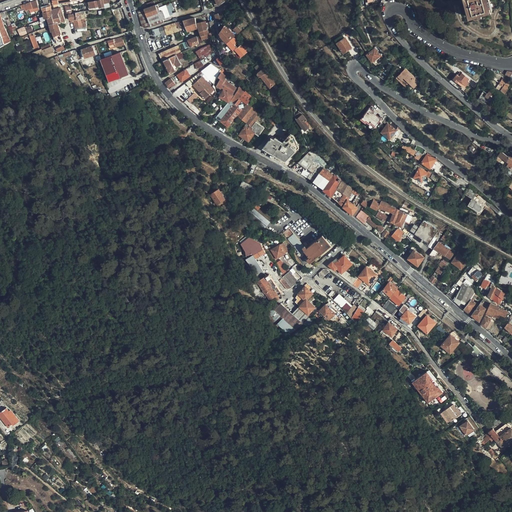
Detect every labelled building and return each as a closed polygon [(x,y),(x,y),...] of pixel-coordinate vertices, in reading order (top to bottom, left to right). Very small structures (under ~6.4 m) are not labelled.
[(39,9),(36,0),(21,5),(22,9),(25,8),(26,11),(30,10),(31,12),(39,9)] [(111,4),(108,0),(99,0),(89,2),(90,8),(100,7),(100,8),(104,7),(104,5),(111,4)] [(492,9),(489,0),(464,0),(469,16),(492,9)] [(148,7),(137,11),(142,26),(143,27),(144,28),(145,28),(164,23),(162,18),(166,17),(169,14),(165,5),(162,6),(161,3),(155,5),(148,7)] [(52,10),(43,12),(45,19),(47,18),(53,17),(55,16),(55,15),(53,9),(52,10)] [(5,27),(11,25),(9,20),(8,20),(4,11),(0,12),(5,27)] [(81,20),(80,12),(79,13),(72,13),(72,12),(67,12),(67,14),(68,14),(69,20),(70,20),(74,20),(81,20)] [(0,13),(0,46),(11,42),(5,28),(0,13)] [(224,18),(223,14),(219,16),(218,13),(215,15),(217,22),(224,18)] [(53,17),(47,18),(51,31),(59,30),(58,25),(57,22),(55,23),(53,17)] [(166,34),(166,35),(180,31),(179,27),(186,25),(188,30),(197,28),(196,24),(195,17),(164,26),(166,34)] [(86,19),(81,20),(74,20),(74,23),(75,28),(87,28),(86,19)] [(215,27),(214,21),(206,23),(205,21),(196,24),(197,28),(198,28),(199,32),(207,29),(215,27)] [(20,29),(22,34),(33,31),(31,25),(20,29)] [(221,35),(229,29),(225,25),(219,32),(221,35)] [(242,30),(238,25),(233,29),(238,33),(242,30)] [(164,26),(153,29),(155,36),(161,34),(163,34),(166,34),(164,26)] [(208,33),(207,29),(199,32),(199,34),(200,36),(197,37),(199,44),(202,43),(201,41),(209,38),(211,43),(214,42),(211,32),(208,33)] [(234,37),(235,36),(230,31),(229,29),(221,35),(220,36),(227,43),(234,37)] [(59,30),(51,31),(55,44),(63,41),(59,30)] [(36,34),(31,36),(35,49),(39,47),(36,34)] [(188,41),(191,48),(199,44),(197,37),(197,36),(188,41)] [(125,44),(122,37),(109,41),(110,46),(115,44),(116,48),(125,44)] [(232,50),(233,50),(237,47),(235,44),(238,42),(234,37),(227,43),(232,50)] [(352,47),(345,37),(338,43),(344,52),(352,47)] [(211,54),(212,53),(208,45),(196,52),(201,60),(206,56),(211,54)] [(96,55),(93,46),(82,50),(85,59),(96,55)] [(159,54),(162,61),(164,61),(169,58),(176,55),(177,54),(180,53),(177,46),(159,54)] [(246,53),(240,46),(235,50),(241,57),(246,53)] [(54,54),(51,47),(44,50),(43,50),(33,53),(36,61),(39,60),(54,54)] [(380,56),(375,48),(367,54),(372,61),(380,56)] [(77,57),(74,50),(62,54),(65,61),(77,57)] [(104,57),(110,75),(126,70),(121,52),(104,57)] [(180,64),(176,55),(169,58),(174,68),(180,64)] [(164,61),(170,73),(175,70),(174,68),(169,58),(164,61)] [(197,68),(204,66),(202,60),(195,63),(197,68)] [(211,81),(219,70),(211,64),(189,80),(206,98),(213,90),(203,79),(206,76),(211,81)] [(267,71),(266,66),(257,74),(259,77),(261,76),(265,81),(270,77),(269,76),(266,72),(267,71)] [(190,76),(186,69),(177,75),(182,81),(190,76)] [(420,82),(405,69),(396,78),(405,87),(409,82),(415,88),(420,82)] [(385,80),(390,74),(384,70),(380,76),(385,80)] [(470,81),(469,80),(471,78),(463,72),(460,75),(458,74),(454,78),(465,87),(470,81)] [(229,101),(236,87),(225,81),(227,76),(221,73),(218,77),(221,78),(216,86),(223,90),(219,96),(229,101)] [(270,77),(265,81),(270,87),(275,84),(274,82),(275,81),(270,75),(269,76),(270,77)] [(505,92),(511,82),(504,77),(497,87),(505,92)] [(169,79),(165,83),(169,88),(175,84),(171,78),(169,79)] [(252,98),(240,86),(239,88),(241,89),(239,93),(237,91),(231,101),(234,104),(242,110),(247,104),(252,98)] [(490,104),(496,94),(489,90),(488,93),(484,90),(479,98),(490,104)] [(234,104),(231,101),(218,117),(221,119),(226,113),(227,113),(234,104)] [(218,123),(226,130),(238,116),(242,110),(234,104),(227,113),(226,113),(221,119),(218,123)] [(246,122),(255,110),(247,104),(242,110),(238,116),(246,122)] [(381,118),(374,112),(374,111),(369,107),(362,117),(374,126),(381,118)] [(257,111),(255,110),(246,122),(249,125),(247,127),(244,126),(239,134),(248,141),(254,133),(258,136),(264,127),(256,121),(259,117),(256,115),(257,114),(257,111)] [(269,120),(275,125),(280,119),(273,114),(269,120)] [(305,131),(309,127),(305,121),(306,120),(302,114),(299,117),(300,118),(297,121),(305,131)] [(381,131),(393,140),(396,135),(395,134),(399,128),(392,123),(391,124),(388,122),(381,131)] [(215,127),(224,132),(226,130),(218,123),(215,127)] [(299,147),(294,137),(291,133),(288,136),(290,138),(283,144),(271,137),(264,147),(286,160),(299,147)] [(418,150),(405,143),(403,146),(416,153),(418,150)] [(315,153),(312,149),(307,154),(310,157),(315,153)] [(501,151),(498,155),(502,157),(504,159),(505,159),(509,161),(507,164),(511,168),(511,166),(511,156),(510,155),(509,155),(508,156),(501,151)] [(431,168),(438,158),(428,152),(421,162),(431,168)] [(314,169),(307,178),(323,188),(333,175),(329,172),(324,168),(323,168),(318,164),(317,165),(313,162),(310,166),(314,169)] [(310,166),(303,176),(307,178),(314,169),(310,166)] [(423,181),(429,171),(422,167),(421,169),(419,168),(414,176),(423,181)] [(333,175),(323,188),(322,189),(331,196),(336,189),(335,188),(340,179),(334,175),(333,175)] [(344,194),(339,203),(352,214),(357,207),(356,207),(362,199),(359,193),(342,181),(337,189),(344,194)] [(477,191),(469,186),(466,190),(464,193),(472,197),(477,191)] [(225,199),(218,189),(211,194),(217,204),(225,199)] [(484,206),(481,203),(482,202),(474,197),(468,204),(480,211),(484,206)] [(378,207),(380,202),(379,202),(374,199),(370,206),(377,209),(378,207)] [(396,208),(394,207),(392,206),(392,205),(381,201),(380,202),(378,207),(392,212),(393,213),(395,208),(396,208)] [(249,214),(265,228),(271,221),(254,208),(249,214)] [(395,223),(400,210),(395,208),(393,213),(390,220),(395,223)] [(361,209),(355,217),(363,224),(366,220),(375,227),(378,223),(378,222),(361,209)] [(387,216),(379,210),(376,215),(384,220),(387,216)] [(406,212),(400,210),(395,223),(401,226),(403,221),(410,224),(414,216),(406,212)] [(263,232),(248,216),(245,218),(261,234),(263,232)] [(427,244),(437,230),(423,221),(415,233),(423,238),(421,240),(427,244)] [(378,223),(375,227),(380,232),(383,228),(378,223)] [(395,231),(392,228),(388,235),(390,237),(391,235),(398,240),(400,241),(402,238),(400,237),(401,235),(403,237),(405,234),(397,228),(395,231)] [(432,247),(442,234),(437,230),(427,244),(432,247)] [(376,232),(375,233),(384,241),(385,239),(376,232)] [(309,262),(330,245),(322,235),(304,250),(302,247),(303,246),(292,234),(287,238),(298,251),(296,252),(297,254),(296,255),(304,265),(305,264),(308,269),(312,265),(309,262)] [(245,259),(257,280),(265,275),(255,259),(263,253),(259,244),(249,239),(241,246),(245,255),(245,259)] [(454,252),(438,241),(433,248),(429,254),(432,257),(435,257),(439,251),(450,258),(454,252)] [(269,246),(266,249),(273,260),(274,259),(288,251),(283,242),(271,250),(269,246)] [(418,265),(424,256),(414,250),(411,253),(409,251),(405,256),(418,265)] [(461,268),(467,260),(458,254),(452,262),(461,268)] [(332,261),(328,264),(328,265),(352,284),(358,276),(356,274),(353,277),(344,270),(351,263),(344,255),(334,263),(332,261)] [(444,268),(449,262),(444,258),(442,261),(441,261),(438,265),(439,265),(444,268)] [(283,259),(278,261),(284,273),(288,270),(283,259)] [(352,284),(356,287),(361,280),(362,278),(369,283),(376,274),(366,266),(358,276),(352,284)] [(443,269),(438,266),(435,271),(440,274),(443,269)] [(322,278),(329,271),(326,269),(323,269),(318,273),(319,276),(322,278)] [(480,279),(481,277),(480,276),(481,275),(481,274),(478,270),(476,272),(472,275),(476,280),(479,278),(480,279)] [(298,281),(289,271),(282,277),(291,287),(298,281)] [(265,275),(257,280),(258,281),(259,280),(272,298),(280,292),(268,274),(266,276),(265,275)] [(464,278),(456,301),(459,303),(461,299),(465,300),(467,294),(473,296),(475,290),(472,289),(471,293),(467,291),(469,286),(471,286),(473,281),(464,278)] [(489,286),(490,282),(484,279),(481,286),(485,287),(486,285),(489,286)] [(396,289),(397,288),(389,281),(383,289),(391,295),(396,289)] [(495,292),(497,287),(494,285),(494,284),(490,282),(489,286),(492,287),(489,295),(492,298),(495,292)] [(296,299),(294,302),(299,306),(306,299),(312,293),(305,285),(296,296),(295,298),(296,299)] [(506,293),(497,287),(495,292),(503,298),(506,293)] [(400,310),(405,304),(408,299),(396,289),(391,295),(390,296),(399,305),(392,314),(395,317),(400,310)] [(275,302),(277,301),(283,296),(280,292),(272,298),(275,302)] [(492,298),(499,304),(503,298),(495,292),(492,298)] [(348,311),(353,305),(339,293),(334,300),(348,311)] [(382,307),(392,314),(399,305),(390,296),(382,307)] [(299,307),(301,309),(307,314),(314,307),(307,300),(306,299),(299,307)] [(465,307),(464,308),(469,313),(477,303),(471,299),(465,307)] [(329,319),(336,311),(327,302),(318,312),(324,317),(325,316),(329,319)] [(506,311),(491,303),(489,308),(481,323),(486,327),(493,315),(499,317),(500,314),(503,316),(507,311),(506,311)] [(294,316),(280,304),(274,311),(276,314),(293,329),(300,321),(294,316)] [(399,319),(407,325),(415,315),(412,312),(414,310),(409,306),(405,304),(400,310),(404,312),(399,319)] [(471,315),(479,321),(485,308),(479,304),(471,315)] [(357,321),(364,309),(359,306),(352,318),(357,321)] [(308,315),(311,317),(317,310),(315,308),(308,315)] [(301,309),(294,316),(300,321),(303,324),(311,317),(308,315),(307,314),(301,309)] [(390,317),(381,310),(378,314),(388,321),(390,317)] [(421,316),(421,317),(423,319),(418,325),(427,332),(436,322),(425,313),(424,313),(421,316)] [(293,329),(276,314),(270,321),(287,336),(293,329)] [(390,317),(388,321),(388,322),(383,329),(384,330),(391,336),(399,324),(390,317)] [(440,331),(446,336),(449,334),(438,325),(437,327),(441,330),(440,331)] [(450,352),(459,342),(450,334),(441,345),(450,352)] [(398,346),(391,340),(389,343),(395,349),(398,346)] [(443,389),(428,370),(413,381),(429,401),(443,389)] [(453,411),(454,409),(451,405),(439,413),(446,423),(457,416),(453,411)] [(19,423),(12,412),(10,413),(7,408),(0,413),(0,417),(7,429),(12,426),(13,427),(19,423)] [(14,410),(12,412),(19,423),(21,422),(14,410)] [(474,429),(468,421),(458,428),(464,436),(474,429)] [(487,433),(485,435),(486,437),(484,439),(484,440),(482,443),(484,445),(493,437),(503,448),(511,441),(511,428),(507,423),(496,432),(493,429),(487,433)]
